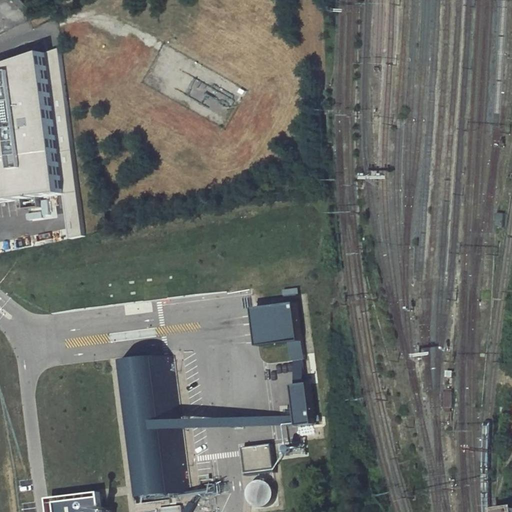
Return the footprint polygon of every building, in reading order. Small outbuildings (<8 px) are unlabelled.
[(61,49),(0,68),(0,199),(66,192),(71,239),(85,236),(61,49)] [(292,346),(294,361),(296,361),(296,368),(297,367),(297,373),(306,372),(305,366),(306,366),(306,364),(305,364),(305,360),(307,359),(298,287),(253,293),(260,350),(292,346)] [(133,499),(134,507),(169,503),(168,496),(182,495),(183,497),(185,497),(184,492),(181,492),(180,488),(185,488),(185,487),(188,487),(190,488),(190,493),(192,493),(176,360),(174,361),(174,363),(172,365),(170,365),(170,364),(127,370),(124,371),(122,370),(122,367),(120,367),(136,498),(133,499)] [(297,385),(303,433),(320,431),(314,383),(297,385)] [(307,440),(277,444),(280,460),(309,456),(307,440)] [(244,448),(248,476),(277,473),(274,444),(244,448)] [(253,503),(257,507),(263,509),(268,509),(273,506),(277,502),(279,497),(279,492),(276,487),(272,483),(268,481),(262,481),(257,483),(253,486),(251,492),(251,498),(253,503)] [(105,511),(104,494),(55,500),(56,511),(105,511)]
